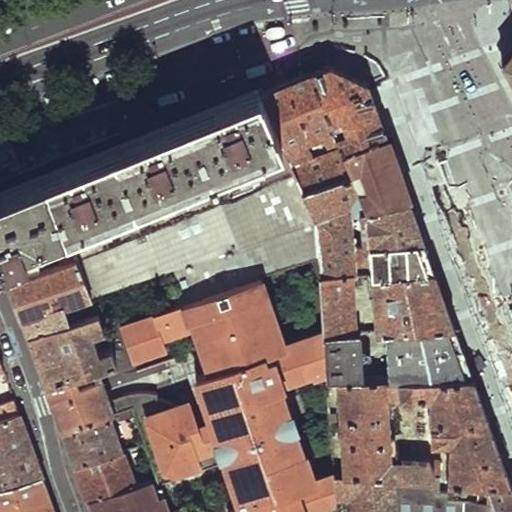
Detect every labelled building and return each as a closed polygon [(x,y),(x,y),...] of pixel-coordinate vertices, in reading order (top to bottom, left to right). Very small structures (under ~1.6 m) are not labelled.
[(511,43),(500,57),(509,74),(511,78),(511,43)] [(342,143),(345,150),(387,135),(377,108),(368,82),(364,80),(338,68),(329,64),(322,67),(310,71),(340,137),(342,143)] [(293,170),(306,198),(355,176),(354,173),(352,165),(345,150),(342,143),(314,157),(305,139),(309,137),(312,142),(327,136),(329,141),(340,137),(310,71),(260,91),(293,170)] [(236,101),(159,130),(122,146),(121,146),(82,162),(25,185),(4,193),(0,194),(0,250),(11,245),(17,261),(69,242),(89,292),(108,284),(115,299),(127,294),(122,280),(163,266),(174,302),(251,275),(222,200),(293,170),(260,91),(236,101)] [(367,211),(410,199),(405,186),(387,135),(345,150),(352,165),(362,162),(365,169),(354,173),(355,176),(367,211)] [(306,198),(293,170),(222,200),(251,275),(266,270),(294,260),(282,224),(312,212),(306,198)] [(316,255),(319,284),(348,280),(370,277),(368,263),(356,265),(350,213),(328,218),(325,209),(354,201),(355,211),(360,213),(367,211),(355,176),(306,198),(312,212),(316,255)] [(367,258),(424,239),(421,231),(410,199),(367,211),(369,241),(365,241),(358,246),(360,254),(363,258),(367,258)] [(511,211),(473,226),(511,333),(511,211)] [(282,224),(294,260),(316,255),(312,212),(282,224)] [(425,243),(424,239),(367,258),(368,263),(370,277),(434,267),(425,243)] [(17,261),(4,266),(17,299),(29,333),(97,311),(89,292),(69,242),(17,261)] [(383,333),(453,324),(443,296),(434,267),(370,277),(378,333),(383,333)] [(251,275),(174,302),(120,322),(132,359),(166,347),(164,340),(190,332),(202,368),(233,459),(248,506),(227,511),(314,511),(336,506),(334,478),(335,470),(320,474),(288,388),(326,375),(323,341),(322,329),(291,341),(266,270),(251,275)] [(348,280),(319,284),(322,329),(323,341),(355,336),(348,280)] [(93,334),(104,329),(97,311),(29,333),(48,385),(94,370),(116,363),(111,348),(100,351),(93,334)] [(383,333),(389,381),(471,375),(462,350),(453,324),(383,333)] [(326,375),(327,383),(337,383),(383,381),(381,372),(360,374),(356,342),(375,340),(374,334),(355,336),(323,341),(326,375)] [(185,374),(147,387),(130,407),(133,415),(153,474),(156,483),(161,482),(233,459),(202,368),(185,374)] [(94,370),(48,385),(52,395),(65,432),(110,415),(98,379),(94,370)] [(383,381),(337,383),(347,479),(440,482),(439,464),(392,461),(385,388),(398,387),(399,393),(403,401),(411,401),(414,398),(430,397),(431,442),(447,443),(448,484),(511,483),(504,463),(479,393),(471,375),(389,381),(383,381)] [(0,419),(19,414),(13,398),(0,402),(0,419)] [(110,415),(65,432),(78,466),(125,448),(116,421),(133,415),(130,407),(110,415)] [(0,487),(41,477),(19,414),(0,419),(0,487)] [(125,448),(78,466),(88,496),(134,480),(125,448)] [(134,480),(88,496),(94,511),(165,511),(156,483),(153,474),(134,480)] [(53,511),(41,477),(0,487),(0,511),(53,511)] [(347,479),(334,478),(336,506),(336,511),(511,511),(511,486),(511,483),(448,484),(447,496),(439,496),(440,482),(347,479)]
